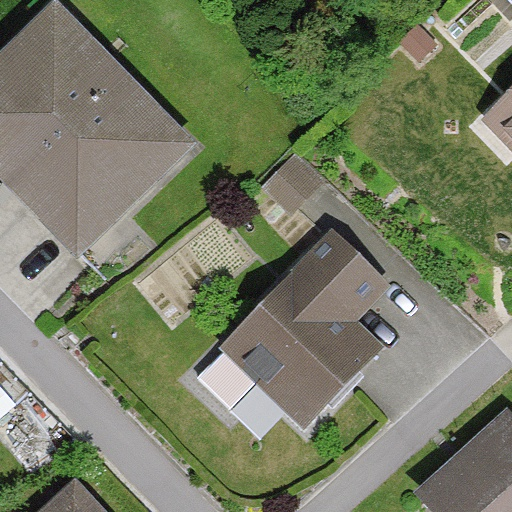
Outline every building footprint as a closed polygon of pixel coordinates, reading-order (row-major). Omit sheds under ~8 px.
[(206,151),(80,23),(0,100),(0,160),(96,259),(206,151)] [(511,112),(494,132),(511,148),(511,112)] [(316,292),(305,283),(238,363),(328,438),(393,361),(367,340),(399,302),(345,257),(316,292)] [(511,511),(511,427),(433,502),(442,511),(511,511)] [(107,511),(87,490),(62,511),(107,511)]
